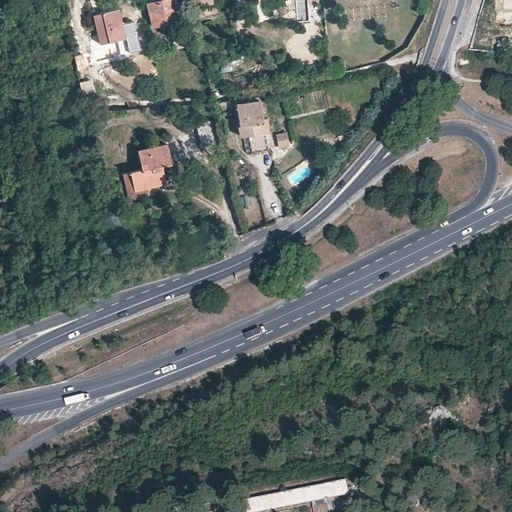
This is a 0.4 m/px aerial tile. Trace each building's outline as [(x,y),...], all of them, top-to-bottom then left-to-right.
[(161,0),(146,4),(152,26),(179,19),(173,0),(161,0)] [(190,0),(193,14),(202,12),(203,15),(213,13),(210,0),(190,0)] [(309,0),(293,0),(295,22),(310,21),(309,0)] [(99,44),(117,40),(115,29),(122,28),(117,8),(92,15),(99,44)] [(117,40),(124,38),(122,28),(115,29),(117,40)] [(190,45),(187,32),(170,36),(173,50),(190,45)] [(237,49),(230,51),(232,61),(239,59),(237,49)] [(83,104),(91,102),(88,94),(82,96),(83,104)] [(248,136),(265,133),(260,101),(235,105),(240,137),(248,136)] [(210,121),(195,125),(201,147),(216,143),(210,121)] [(276,147),(288,146),(287,131),(276,132),(276,147)] [(265,133),(248,136),(251,153),(268,150),(265,133)] [(137,150),(140,169),(129,171),(133,191),(156,186),(155,181),(164,179),(161,166),(170,164),(166,144),(137,150)] [(157,193),(156,186),(133,191),(129,171),(122,173),(128,200),(157,193)] [(349,481),(245,501),(246,511),(261,511),(269,511),(315,502),(316,505),(317,511),(333,511),(331,503),(330,499),(351,495),(349,481)] [(269,511),(282,511),(316,505),(315,502),(269,511)]
